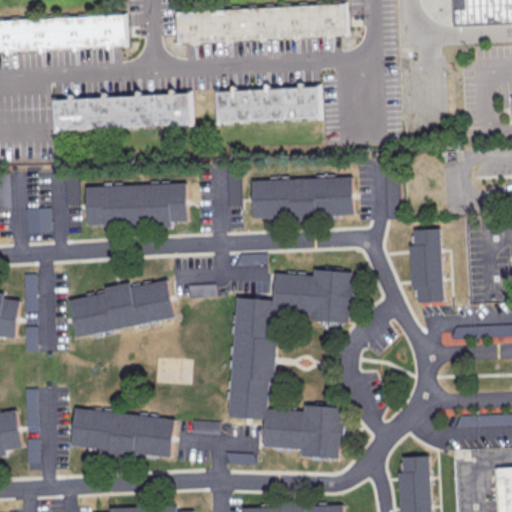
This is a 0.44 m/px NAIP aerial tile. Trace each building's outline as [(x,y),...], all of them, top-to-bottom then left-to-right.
[(511,23),(455,26),(453,0),(511,0),(511,23)] [(179,41),(177,12),(345,3),(347,32),(333,33),(333,37),(328,38),(328,34),(299,35),(299,39),(294,40),(294,36),(266,37),(266,41),(261,41),(261,37),(231,39),(231,42),(227,42),(227,39),(197,40),(197,44),(194,44),(194,40),(179,41)] [(0,20),(124,14),(126,43),(112,44),(112,48),(107,49),(107,45),(78,46),(79,50),(74,51),(73,46),(45,48),(46,52),(40,52),(40,48),(10,49),(11,53),(7,53),(6,49),(0,49),(0,20)] [(217,91),(219,121),(320,116),(318,86),(303,87),(303,82),(299,82),(299,87),(270,88),(270,83),(265,84),(266,88),(236,90),(236,86),(232,86),(233,90),(217,91)] [(55,99),(56,127),(190,121),(189,93),(174,93),(174,89),(170,89),(170,93),(142,95),(142,91),(136,91),(136,95),(107,96),(107,93),(103,93),(103,97),(73,98),(73,94),(70,94),(70,98),(55,99)] [(228,205),(240,205),(240,169),(228,169),(228,205)] [(355,215),(354,176),(253,179),(254,218),(355,215)] [(86,189),(186,185),(187,225),(171,226),(171,231),(105,233),(105,228),(87,229),(86,189)] [(27,207),(27,233),(51,233),(51,207),(27,207)] [(413,302),(445,301),(442,228),(411,229),(413,302)] [(243,264),(265,264),(265,254),(243,254),(243,264)] [(353,274),(350,327),(310,324),(311,317),(274,315),(272,342),(278,342),(275,385),(269,385),(267,413),(304,416),(305,407),(343,410),(340,464),(300,461),(301,454),(262,451),(264,425),(229,422),(238,299),(274,301),(276,273),(314,276),(314,271),(353,274)] [(70,303),(78,341),(175,321),(168,283),(132,290),(131,286),(105,291),(106,295),(70,303)] [(216,284),(190,284),(190,296),(216,296),(216,284)] [(6,292),(0,291),(0,336),(17,338),(21,299),(6,298),(6,292)] [(511,324),(474,324),(474,336),(511,336),(511,324)] [(26,326),(26,350),(37,350),(37,326),(26,326)] [(38,425),(38,388),(27,388),(27,425),(38,425)] [(172,457),(176,417),(76,408),(72,448),(172,457)] [(0,413),(0,455),(23,453),(19,411),(0,413)] [(220,433),(220,421),(192,421),(192,433),(220,433)] [(39,438),(28,438),(28,459),(39,459),(39,438)] [(228,464),(256,464),(256,453),(228,452),(228,464)] [(400,511),(432,511),(431,455),(400,456),(400,511)] [(497,511),(495,469),(511,468),(511,511),(497,511)]
